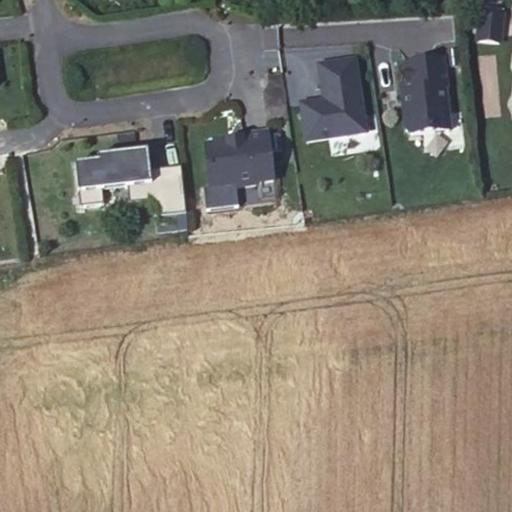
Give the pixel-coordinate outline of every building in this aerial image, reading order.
[(478,8),(477,41),(504,42),(506,10),(478,8)] [(405,132),(452,129),(447,55),(400,58),(405,132)] [(299,101),(304,143),(368,135),(359,57),(318,62),(322,98),(299,101)] [(267,141),(241,145),(242,149),(226,152),(226,154),(205,157),(211,196),(236,193),(237,195),(256,192),(256,190),(274,187),(267,141)] [(104,166),(76,169),(80,212),(105,210),(103,196),(128,193),(130,209),(153,207),(155,223),(187,220),(182,173),(151,176),(149,156),(104,161),(104,166)]
